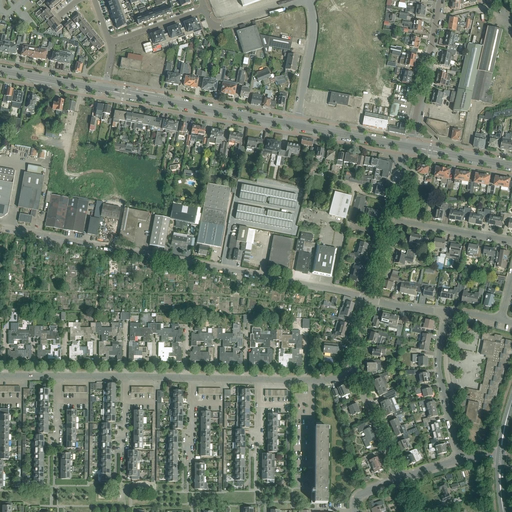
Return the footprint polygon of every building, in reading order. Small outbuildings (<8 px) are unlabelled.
[(57,5),(53,0),(48,0),(47,1),(48,2),(46,4),(51,10),(57,5)] [(119,0),(118,0),(108,4),(110,9),(121,5),(119,0)] [(406,9),(425,12),(426,7),(418,6),(417,8),(406,6),(405,4),(399,3),(398,7),(406,9)] [(460,10),(460,4),(452,4),(451,9),(454,10),(454,13),(459,11),(460,10)] [(121,5),(110,9),(112,14),(123,10),(121,5)] [(166,6),(160,8),(163,16),(172,13),(169,7),(166,8),(166,6)] [(156,12),(153,13),(155,19),(163,16),(160,8),(155,10),(156,12)] [(40,15),(44,12),(41,9),(35,14),(38,17),(40,15)] [(47,9),(44,12),(40,15),(44,19),(45,18),(46,20),(52,15),(47,9)] [(406,9),(405,13),(408,13),(408,12),(416,13),(416,15),(425,17),(425,12),(406,9)] [(123,10),(112,14),(114,19),(125,15),(123,10)] [(149,12),(144,14),(147,22),(155,19),(153,13),(150,14),(149,12)] [(84,20),(81,16),(79,14),(75,17),(73,16),(70,18),(75,24),(77,22),(79,24),(84,20)] [(139,18),(136,19),(138,25),(147,22),(144,14),(138,16),(139,18)] [(50,27),(58,21),(52,15),(46,20),(48,22),(47,23),(50,27)] [(125,15),(114,19),(115,24),(127,20),(125,15)] [(458,19),(450,18),(449,24),(460,26),(461,20),(458,19)] [(190,21),(189,21),(194,33),(202,30),(200,24),(197,25),(194,19),(193,19),(189,20),(190,21)] [(73,25),(69,20),(63,25),(69,33),(73,29),(71,27),(73,25)] [(90,26),(84,20),(79,24),(81,26),(79,28),(82,32),(90,26)] [(127,20),(115,24),(117,29),(126,26),(125,21),(127,20)] [(63,28),(62,26),(58,21),(50,27),(53,31),(55,30),(56,33),(63,28)] [(186,29),(183,30),(185,36),(194,33),(189,21),(184,23),(186,29)] [(263,48),(258,31),(256,25),(255,21),(252,22),(253,26),(246,29),(244,24),(239,26),(240,30),(236,32),(243,54),(263,48)] [(423,28),(404,24),(404,27),(410,28),(410,30),(422,33),(423,28)] [(449,24),(448,30),(460,32),(461,26),(460,26),(449,24)] [(178,25),(173,27),(177,39),(185,36),(183,30),(180,31),(178,25)] [(273,25),(258,31),(263,48),(266,58),(269,48),(270,38),(273,25)] [(88,37),(94,32),(90,26),(82,32),(85,36),(86,35),(88,37)] [(170,35),(167,36),(169,42),(177,39),(173,27),(172,27),(172,26),(168,28),(169,28),(167,29),(170,35)] [(161,31),(156,33),(161,45),(169,42),(167,36),(164,37),(161,31)] [(100,39),(94,32),(88,37),(90,39),(89,40),(92,44),(100,39)] [(153,41),(150,42),(153,50),(156,48),(156,47),(161,45),(156,33),(156,32),(152,34),(151,35),(153,41)] [(446,39),(446,40),(455,41),(458,42),(459,38),(460,38),(461,36),(447,33),(447,36),(446,37),(446,38),(446,39)] [(292,42),(270,38),(269,48),(284,50),(283,53),(284,54),(284,56),(288,57),(287,62),(297,64),(298,56),(289,55),(290,52),(292,42)] [(105,45),(100,39),(92,44),(96,48),(97,48),(99,50),(105,45)] [(454,45),(455,41),(446,40),(445,41),(445,42),(445,43),(445,46),(450,47),(449,51),(456,52),(457,49),(458,49),(458,46),(457,46),(454,45)] [(8,54),(11,42),(5,41),(3,52),(2,53),(8,54)] [(418,49),(419,44),(405,41),(404,45),(407,45),(410,45),(410,48),(415,49),(414,52),(417,52),(418,49)] [(13,43),(11,42),(8,54),(9,54),(9,53),(14,54),(15,54),(16,54),(17,53),(17,52),(16,51),(15,51),(16,46),(13,45),(13,43)] [(50,51),(51,48),(52,43),(49,42),(48,47),(47,47),(47,48),(41,47),(41,48),(39,59),(45,60),(47,51),(50,51)] [(150,43),(143,45),(144,48),(145,53),(153,51),(150,43)] [(471,101),(482,48),(467,44),(462,71),(461,73),(458,90),(457,93),(455,102),(453,110),(467,113),(468,111),(469,111),(471,101)] [(27,57),(29,46),(23,45),(23,47),(21,55),(27,57)] [(39,59),(41,48),(39,48),(38,50),(35,49),(33,58),(37,59),(39,59)] [(58,62),(59,54),(60,52),(57,51),(57,53),(53,52),(52,58),(51,58),(50,59),(50,60),(51,60),(51,61),(58,62)] [(407,56),(402,55),(401,59),(415,62),(416,59),(417,59),(417,58),(416,57),(417,56),(416,56),(417,52),(414,52),(410,51),(409,55),(408,54),(407,56)] [(64,63),(66,53),(63,52),(63,54),(59,54),(58,62),(57,63),(64,64),(64,63)] [(442,59),(450,61),(451,57),(453,57),(453,55),(443,53),(442,56),(442,58),(442,59)] [(143,57),(142,56),(128,54),(127,59),(122,58),(120,68),(125,69),(140,71),(143,57)] [(74,72),(75,73),(77,73),(78,73),(81,73),(84,58),(79,57),(78,63),(76,63),(74,71),(74,72)] [(400,62),(400,65),(405,66),(414,68),(414,67),(415,66),(415,65),(415,62),(401,59),(400,62)] [(453,62),(450,61),(442,59),(442,60),(441,60),(441,62),(440,65),(451,68),(451,65),(453,65),(453,62)] [(295,72),(297,64),(287,62),(284,75),(277,77),(277,81),(288,79),(287,75),(288,71),(295,72)] [(166,70),(168,71),(168,73),(166,82),(168,83),(169,83),(169,84),(171,84),(172,84),(174,74),(170,73),(172,64),(167,63),(166,70)] [(174,74),(172,84),(173,84),(173,85),(175,85),(176,85),(176,84),(178,84),(180,76),(183,76),(183,74),(185,64),(180,63),(179,71),(175,70),(174,74)] [(271,77),(270,75),(267,68),(256,72),(257,74),(258,76),(256,77),(258,82),(269,78),(271,77)] [(401,70),(400,76),(400,77),(412,79),(413,73),(401,70)] [(220,80),(221,75),(216,74),(216,79),(211,78),(211,80),(209,91),(212,92),(212,91),(215,92),(217,79),(220,80)] [(190,87),(192,76),(186,75),(186,76),(184,86),(187,87),(189,87),(190,87)] [(400,77),(400,76),(399,76),(399,80),(402,81),(402,83),(410,84),(412,79),(400,77)] [(209,91),(211,80),(204,79),(202,90),(205,90),(205,91),(209,91)] [(446,84),(447,81),(437,79),(436,81),(437,82),(436,84),(448,87),(449,84),(446,84)] [(224,81),(221,93),(227,94),(229,85),(230,82),(224,81)] [(234,96),(236,83),(230,82),(229,85),(227,94),(234,96)] [(240,97),(248,98),(250,86),(246,85),(245,86),(243,86),(243,87),(242,87),(240,97)] [(330,99),(350,102),(352,89),(332,86),(330,99)] [(362,103),(370,104),(372,88),(364,87),(362,103)] [(8,88),(7,88),(6,96),(4,96),(3,102),(7,103),(7,102),(11,103),(12,97),(12,94),(13,89),(10,89),(10,88),(9,88),(8,88)] [(263,98),(262,107),(263,107),(263,108),(265,109),(265,108),(269,108),(269,107),(276,108),(277,102),(270,101),(272,91),(265,90),(264,94),(268,95),(267,99),(263,98)] [(451,97),(452,92),(448,91),(444,91),(444,93),(435,91),(434,94),(433,95),(433,96),(433,97),(446,100),(447,96),(451,97)] [(12,102),(11,107),(20,109),(21,104),(23,93),(14,92),(12,102)] [(284,107),(285,99),(286,99),(287,94),(279,93),(279,97),(277,105),(278,105),(278,106),(280,107),(281,106),(284,107)] [(36,96),(29,94),(28,103),(25,102),(24,106),(23,111),(31,112),(31,113),(32,114),(33,114),(34,113),(34,112),(33,111),(34,107),(35,104),(36,103),(36,102),(35,102),(36,96)] [(252,94),(250,105),(260,107),(263,96),(254,94),(254,95),(252,94)] [(446,103),(446,100),(433,97),(433,98),(432,98),(432,100),(433,101),(432,104),(435,104),(434,105),(441,107),(441,106),(442,106),(442,104),(444,104),(446,103)] [(62,112),(63,106),(64,101),(63,101),(63,100),(59,99),(59,100),(58,100),(56,100),(54,102),(54,103),(53,103),(49,102),(42,110),(40,112),(41,113),(43,110),(45,112),(49,108),(52,109),(52,110),(56,110),(56,111),(62,112)] [(80,100),(76,132),(79,132),(78,136),(87,138),(92,102),(80,100)] [(68,102),(66,111),(68,111),(74,112),(74,109),(75,103),(72,102),(72,103),(71,103),(71,102),(69,102),(68,102)] [(400,103),(392,102),(389,115),(397,117),(400,103)] [(95,111),(95,115),(97,115),(96,117),(101,118),(101,120),(104,105),(102,105),(102,104),(99,103),(98,104),(97,104),(95,111)] [(111,107),(104,105),(101,120),(104,121),(106,114),(110,115),(111,107)] [(511,108),(493,113),(492,120),(511,116),(511,115),(511,108)] [(119,121),(121,111),(117,111),(117,112),(115,111),(112,127),(114,127),(115,123),(119,124),(119,121)] [(492,120),(493,113),(485,112),(484,120),(492,121),(492,120)] [(131,123),(132,114),(129,113),(128,114),(126,114),(124,124),(124,128),(126,128),(127,125),(128,123),(131,123)] [(365,113),(363,126),(365,126),(365,127),(370,128),(372,119),(373,115),(365,113)] [(142,128),(144,116),(140,115),(140,116),(138,116),(136,127),(136,129),(141,130),(142,128)] [(377,119),(375,129),(381,130),(384,116),(379,115),(379,116),(378,115),(377,119)] [(428,120),(428,124),(440,135),(448,137),(450,125),(428,120)] [(168,134),(171,122),(164,121),(162,129),(165,130),(165,133),(168,134)] [(177,123),(171,122),(168,134),(172,135),(172,134),(175,134),(175,136),(174,136),(173,145),(176,146),(178,136),(179,132),(176,132),(177,123)] [(184,137),(185,133),(186,125),(183,124),(184,124),(181,123),(181,124),(180,124),(179,132),(178,136),(184,137)] [(401,124),(401,125),(399,124),(398,127),(390,126),(387,126),(386,131),(405,135),(407,125),(401,124)] [(197,139),(199,127),(196,127),(196,126),(194,126),(193,126),(192,126),(191,134),(191,136),(188,135),(186,146),(189,147),(190,141),(196,142),(196,140),(197,139)] [(47,127),(45,137),(58,139),(59,130),(47,127)] [(202,128),(199,127),(197,139),(196,140),(202,141),(203,138),(205,129),(204,128),(202,127),(202,128)] [(215,144),(218,131),(215,130),(213,129),(212,130),(211,130),(210,137),(210,139),(206,139),(205,146),(208,147),(209,143),(215,144)] [(453,130),(452,140),(459,141),(461,131),(453,130)] [(221,131),(218,131),(215,144),(221,145),(222,142),(224,132),(223,132),(223,131),(221,131)] [(491,135),(488,147),(489,147),(489,148),(490,148),(491,148),(492,147),(497,148),(497,147),(499,148),(500,143),(498,142),(498,140),(500,141),(502,132),(499,131),(499,134),(496,134),(496,136),(491,135)] [(235,142),(236,133),(233,133),(233,134),(230,133),(228,142),(235,143),(235,142)] [(240,134),(236,133),(235,142),(235,143),(241,144),(243,135),(240,135),(240,134)] [(510,134),(509,134),(506,134),(505,138),(503,138),(501,149),(502,150),(503,150),(504,150),(506,150),(510,134)] [(248,139),(247,144),(246,149),(256,151),(257,145),(262,146),(263,140),(248,137),(248,139)] [(311,147),(313,141),(313,140),(302,138),(300,145),(311,147)] [(272,153),(274,142),(271,141),(271,142),(268,141),(266,148),(266,147),(265,150),(262,149),(261,155),(264,155),(265,153),(267,153),(272,154),(272,153)] [(280,165),(282,152),(279,151),(280,150),(279,150),(280,143),(277,143),(276,142),(274,142),(272,153),(272,154),(278,155),(278,157),(277,157),(275,166),(280,166),(280,165)] [(286,152),(282,152),(280,165),(283,166),(284,159),(285,159),(285,158),(288,158),(290,159),(291,153),(292,153),(292,155),(294,155),(294,159),(301,161),(303,153),(299,152),(300,147),(300,146),(287,144),(286,152)] [(31,148),(30,156),(45,159),(46,151),(31,148)] [(324,151),(324,150),(323,150),(323,149),(321,149),(320,150),(317,149),(316,157),(322,158),(325,159),(326,151),(325,151),(324,150),(324,151)] [(326,159),(325,159),(324,162),(329,162),(330,160),(333,161),(335,152),(331,152),(329,151),(328,151),(327,151),(326,159)] [(341,153),(338,153),(337,160),(336,165),(336,166),(334,178),(336,179),(338,168),(339,165),(339,161),(343,162),(344,154),(343,154),(343,153),(341,153)] [(350,166),(352,156),(348,155),(348,154),(346,154),(346,155),(345,154),(343,162),(346,163),(346,165),(350,166)] [(356,165),(358,157),(357,157),(357,156),(354,156),(352,156),(350,166),(353,166),(353,164),(356,165)] [(360,157),(358,157),(356,165),(355,172),(358,172),(359,166),(362,167),(362,166),(364,158),(363,158),(363,157),(360,156),(360,157)] [(369,169),(369,172),(372,172),(373,168),(376,168),(378,161),(377,161),(377,160),(375,159),(374,160),(371,159),(370,163),(371,163),(370,167),(369,169)] [(389,163),(378,161),(376,168),(375,170),(374,176),(373,180),(377,181),(386,183),(390,164),(389,163)] [(311,162),(310,167),(308,176),(312,177),(313,170),(315,171),(316,169),(318,169),(319,163),(311,162)] [(420,174),(424,174),(425,177),(427,176),(427,175),(428,175),(429,174),(430,172),(431,169),(428,168),(429,167),(422,166),(421,164),(418,164),(417,165),(418,167),(418,170),(418,172),(420,173),(420,174)] [(18,207),(32,210),(36,211),(38,211),(44,176),(42,176),(43,167),(28,165),(27,173),(24,172),(18,207)] [(336,166),(332,165),(331,171),(328,170),(326,177),(334,178),(336,166)] [(8,213),(16,171),(0,167),(0,218),(1,219),(8,214),(8,213)] [(441,180),(444,168),(441,168),(439,168),(437,168),(435,178),(437,178),(437,180),(441,180)] [(446,169),(444,168),(441,180),(440,184),(446,185),(447,180),(449,180),(450,171),(448,170),(446,169)] [(462,181),(463,173),(462,172),(460,171),(459,172),(456,172),(455,180),(455,183),(461,184),(462,181)] [(464,173),(463,173),(462,181),(469,183),(470,174),(467,174),(466,172),(465,172),(464,173)] [(482,184),(483,176),(476,174),(475,183),(482,184)] [(366,185),(367,179),(350,176),(350,175),(349,182),(348,182),(366,185)] [(490,177),(483,176),(482,184),(481,185),(482,187),(484,188),(485,187),(486,186),(486,185),(488,186),(490,177)] [(496,177),(495,186),(501,187),(503,179),(502,177),(500,177),(499,178),(496,177)] [(503,179),(501,187),(508,188),(510,180),(507,179),(506,178),(504,178),(503,179)] [(385,185),(378,183),(375,194),(381,196),(382,190),(383,190),(385,185)] [(220,248),(224,227),(227,212),(226,212),(231,188),(208,184),(196,243),(195,251),(198,252),(198,254),(206,256),(207,248),(200,247),(200,244),(220,248)] [(242,185),(239,199),(266,204),(266,202),(269,202),(269,204),(295,209),(298,195),(242,185)] [(345,219),(351,196),(334,192),(328,214),(345,219)] [(356,198),(349,222),(359,225),(361,217),(375,221),(377,211),(363,208),(366,199),(367,199),(368,197),(366,196),(357,194),(356,198)] [(63,230),(69,198),(51,195),(47,195),(45,202),(49,203),(45,226),(63,230)] [(88,202),(69,198),(63,230),(83,233),(88,202)] [(437,210),(435,219),(442,220),(444,211),(447,212),(448,204),(442,203),(440,211),(437,210)] [(103,205),(100,216),(118,220),(120,208),(103,205)] [(173,205),(170,219),(194,224),(197,210),(173,205)] [(238,205),(235,219),(291,229),(294,216),(267,211),(267,212),(264,212),(264,210),(238,205)] [(456,221),(457,212),(453,212),(454,208),(451,208),(452,206),(449,205),(448,212),(450,212),(449,220),(456,221)] [(124,208),(118,240),(133,242),(138,220),(148,222),(149,213),(125,208),(124,208)] [(463,215),(466,215),(468,208),(464,208),(464,210),(461,210),(461,213),(457,212),(456,221),(462,222),(463,215)] [(475,224),(477,216),(473,215),(474,212),(471,211),(472,209),(469,208),(467,215),(470,216),(469,223),(475,224)] [(477,216),(475,224),(482,226),(483,218),(484,216),(486,217),(488,210),(485,209),(484,212),(478,211),(477,216)] [(31,224),(32,216),(35,217),(36,211),(32,210),(31,216),(20,214),(18,222),(31,224)] [(495,226),(497,217),(493,217),(494,213),(491,213),(492,211),(489,210),(487,217),(490,217),(489,225),(495,226)] [(502,227),(503,221),(503,220),(506,220),(507,213),(504,213),(504,215),(501,215),(501,218),(497,217),(495,226),(502,227)] [(155,216),(149,245),(164,248),(170,219),(155,216)] [(100,219),(90,217),(87,234),(97,236),(100,219)] [(230,249),(228,260),(234,261),(236,251),(235,251),(237,241),(246,243),(249,228),(239,226),(237,237),(231,236),(228,248),(230,249)] [(297,240),(295,252),(299,252),(295,271),(303,272),(304,269),(301,268),(302,265),(305,265),(305,263),(304,263),(304,261),(305,261),(306,259),(301,258),(302,252),(303,245),(307,246),(308,242),(311,243),(310,246),(314,247),(315,243),(312,243),(313,235),(301,233),(300,241),(297,240)] [(411,235),(410,242),(420,244),(420,242),(424,243),(424,244),(428,245),(429,239),(425,238),(424,240),(421,239),(421,236),(411,235)] [(173,236),(171,245),(185,248),(185,245),(191,246),(192,238),(187,237),(186,239),(173,236)] [(293,239),(273,236),(268,267),(287,271),(293,239)] [(447,252),(448,242),(448,243),(445,242),(445,241),(435,239),(434,247),(442,249),(441,252),(446,253),(446,252),(447,252)] [(460,256),(462,246),(451,245),(452,242),(448,241),(448,242),(447,252),(446,252),(446,253),(446,256),(449,257),(449,254),(460,256)] [(362,255),(365,256),(366,252),(365,251),(366,248),(366,249),(367,244),(360,242),(357,253),(354,253),(354,254),(348,253),(347,258),(355,260),(356,257),(361,259),(362,255)] [(331,277),(336,249),(317,245),(311,274),(331,277)] [(469,245),(468,252),(467,256),(474,257),(480,258),(482,248),(479,248),(479,247),(469,245)] [(496,261),(497,252),(494,251),(495,250),(485,248),(483,258),(484,255),(486,256),(487,256),(492,257),(490,264),(495,265),(496,261)] [(408,250),(406,255),(397,253),(395,263),(404,265),(405,261),(413,263),(416,251),(419,252),(420,250),(408,250)] [(500,252),(497,252),(496,261),(495,265),(498,266),(497,266),(505,267),(508,252),(505,251),(505,252),(503,251),(500,251),(500,252)] [(307,274),(311,254),(302,252),(301,258),(306,259),(305,261),(304,261),(304,263),(305,263),(305,265),(302,265),(301,268),(304,269),(303,272),(303,274),(307,274)] [(360,282),(362,275),(364,276),(364,274),(363,272),(365,266),(355,263),(351,275),(353,276),(352,280),(360,282)] [(420,291),(422,284),(421,284),(424,269),(422,268),(420,280),(419,280),(418,284),(415,283),(414,287),(409,286),(408,294),(415,296),(416,290),(420,291)] [(398,282),(398,281),(398,280),(399,277),(400,272),(393,270),(390,282),(386,281),(383,289),(391,291),(390,290),(391,287),(392,287),(394,281),(398,282)] [(460,293),(459,298),(460,293),(461,285),(463,274),(460,274),(457,274),(457,275),(459,275),(457,288),(454,287),(454,291),(449,290),(447,299),(454,300),(455,297),(456,298),(457,292),(460,293)] [(409,286),(410,282),(401,281),(401,278),(399,277),(398,280),(398,281),(397,286),(401,287),(400,293),(408,294),(409,286)] [(439,282),(438,289),(441,289),(440,295),(441,295),(441,298),(447,299),(449,290),(449,288),(448,287),(445,287),(445,286),(443,286),(442,285),(443,282),(443,279),(440,278),(439,282)] [(422,283),(422,284),(420,291),(420,293),(424,294),(424,295),(433,297),(434,290),(428,288),(429,285),(422,283)] [(465,286),(461,285),(460,293),(464,293),(462,302),(470,303),(471,295),(467,294),(468,292),(464,291),(465,286)] [(475,296),(471,295),(470,303),(473,304),(474,305),(474,304),(477,305),(479,296),(482,297),(484,289),(480,288),(479,294),(475,293),(475,296)] [(487,295),(484,305),(492,308),(494,301),(493,300),(494,296),(493,296),(494,293),(494,294),(496,290),(489,288),(488,292),(491,292),(490,295),(487,295)] [(343,301),(342,308),(352,311),(354,304),(351,303),(353,299),(344,296),(343,301)] [(350,318),(352,311),(345,309),(342,308),(341,308),(338,318),(343,319),(344,320),(345,316),(350,318)] [(389,325),(391,315),(383,313),(382,321),(378,320),(379,317),(375,316),(373,322),(375,323),(374,327),(378,328),(379,323),(389,325)] [(397,325),(399,319),(400,319),(400,317),(400,316),(396,315),(396,316),(395,316),(391,315),(389,325),(388,327),(398,330),(397,335),(401,336),(403,326),(397,325)] [(342,323),(343,319),(338,318),(331,316),(331,319),(337,321),(336,325),(335,328),(346,331),(347,328),(347,327),(348,325),(342,323)] [(96,334),(96,319),(95,319),(95,323),(90,323),(91,323),(91,328),(80,328),(80,332),(83,332),(83,337),(83,341),(90,341),(90,333),(96,334)] [(112,332),(112,328),(101,328),(101,323),(97,323),(97,319),(96,319),(96,334),(102,334),(102,341),(108,341),(108,337),(108,332),(112,332)] [(421,324),(416,323),(415,330),(425,332),(425,329),(433,330),(434,322),(432,321),(426,320),(425,324),(421,323),(421,324)] [(119,328),(119,323),(113,323),(113,321),(112,321),(112,323),(111,323),(111,324),(112,324),(112,328),(112,332),(108,332),(108,337),(116,337),(116,341),(122,341),(122,328),(119,328)] [(80,332),(80,328),(80,324),(81,324),(81,323),(73,323),(73,328),(70,328),(70,341),(76,341),(75,341),(75,337),(83,337),(83,332),(80,332)] [(140,333),(140,328),(140,325),(141,325),(141,324),(133,323),(133,328),(130,328),(130,342),(135,342),(135,341),(135,337),(143,337),(143,333),(140,333)] [(11,331),(8,331),(8,345),(14,345),(14,344),(14,340),(22,340),(22,335),(18,335),(18,331),(18,327),(19,327),(19,326),(18,326),(18,324),(11,324),(11,331)] [(156,334),(156,324),(150,324),(151,324),(150,329),(140,328),(140,333),(143,333),(143,337),(143,342),(150,342),(150,334),(156,334)] [(172,329),(161,329),(161,324),(161,325),(161,324),(156,324),(156,334),(162,335),(161,342),(168,343),(168,338),(168,333),(172,333),(172,329)] [(178,328),(179,325),(171,324),(171,325),(172,325),(172,329),(172,333),(168,333),(168,338),(176,338),(176,343),(181,343),(182,330),(179,329),(179,331),(175,331),(175,327),(178,328)] [(233,324),(233,329),(232,329),(232,330),(233,330),(233,334),(233,338),(229,338),(229,343),(237,343),(237,347),(237,348),(242,348),(243,334),(240,334),(240,325),(236,325),(236,324),(233,324)] [(34,338),(34,326),(29,326),(29,327),(29,331),(18,331),(18,335),(22,335),(22,340),(22,345),(28,345),(28,338),(34,338)] [(50,335),(50,331),(39,331),(39,327),(40,327),(40,326),(34,326),(34,338),(40,338),(40,345),(47,345),(47,340),(47,335),(50,335)] [(57,329),(57,326),(49,326),(49,327),(50,327),(50,331),(50,335),(47,335),(47,340),(55,340),(55,345),(54,345),(60,345),(60,331),(57,331),(57,333),(53,333),(53,329),(57,329)] [(201,338),(201,333),(201,329),(202,330),(202,329),(195,328),(194,331),(198,332),(198,335),(194,335),(194,333),(191,333),(191,347),(197,347),(196,347),(196,342),(204,342),(204,338),(201,338)] [(260,339),(260,335),(260,331),(261,331),(261,330),(260,330),(260,329),(252,328),(252,332),(252,334),(250,334),(250,348),(255,348),(255,343),(263,344),(263,339),(260,339)] [(344,338),(346,331),(335,328),(334,332),(333,335),(336,336),(344,338)] [(217,339),(217,329),(212,329),(212,333),(201,333),(201,338),(204,338),(204,342),(204,347),(211,347),(211,339),(217,339)] [(233,334),(222,334),(222,329),(223,329),(217,329),(217,339),(222,339),(222,347),(229,347),(229,343),(229,338),(233,338),(233,334)] [(276,341),(276,330),(270,330),(271,330),(271,335),(260,335),(260,339),(263,339),(263,344),(263,348),(270,348),(270,341),(276,341)] [(292,340),(292,335),(281,335),(281,331),(281,330),(276,330),(276,341),(282,341),(281,349),(288,349),(288,344),(288,339),(292,340)] [(425,332),(415,330),(414,333),(420,334),(418,342),(422,342),(430,344),(431,336),(424,335),(425,332)] [(302,349),(302,336),(299,336),(299,334),(299,331),(291,331),(291,332),(292,332),(292,335),(292,340),(288,339),(288,344),(296,344),(296,349),(302,349)] [(377,346),(379,347),(382,337),(389,339),(390,335),(379,332),(382,333),(381,335),(372,333),(369,341),(377,343),(377,346)] [(496,397),(499,383),(501,383),(504,369),(507,370),(509,356),(511,356),(511,351),(511,341),(501,339),(502,336),(495,335),(494,337),(490,336),(490,334),(482,332),(481,340),(483,341),(481,355),(487,356),(482,385),(480,384),(479,391),(468,389),(468,394),(470,395),(470,396),(465,396),(465,394),(465,393),(463,393),(461,405),(466,406),(468,406),(465,422),(476,424),(479,424),(481,416),(490,418),(494,396),(496,397)] [(112,342),(112,347),(112,351),(109,351),(109,356),(117,356),(117,360),(117,361),(122,361),(122,347),(119,347),(119,349),(115,349),(115,345),(119,345),(119,342),(113,342),(113,341),(111,341),(111,342),(112,342)] [(72,347),(69,347),(69,361),(75,361),(75,360),(74,360),(74,356),(83,356),(83,351),(79,351),(79,347),(79,342),(78,342),(72,342),(72,347)] [(87,347),(79,347),(79,351),(83,351),(83,356),(83,361),(89,361),(89,358),(85,358),(85,354),(89,354),(89,356),(93,356),(93,342),(87,342),(87,347)] [(112,351),(112,347),(104,347),(104,343),(104,342),(99,342),(99,356),(102,356),(102,354),(106,354),(106,358),(102,358),(102,361),(109,361),(109,356),(109,351),(112,351)] [(139,352),(139,347),(139,343),(140,343),(140,342),(138,342),(138,343),(132,343),(132,345),(136,345),(136,349),(132,349),(132,347),(129,347),(128,361),(134,361),(134,356),(142,356),(142,352),(139,352)] [(428,352),(430,344),(422,342),(420,350),(428,352)] [(147,347),(139,347),(139,352),(142,352),(142,356),(142,361),(148,361),(149,358),(145,358),(145,355),(149,355),(149,356),(152,356),(152,343),(147,343),(147,347)] [(158,357),(161,357),(161,361),(168,362),(168,357),(168,352),(171,352),(172,348),(164,348),(164,343),(158,343),(158,357)] [(172,343),(172,348),(171,352),(168,352),(168,357),(176,357),(176,362),(181,362),(182,348),(178,348),(178,347),(179,344),(173,344),(173,343),(171,343),(172,343)] [(324,343),(323,353),(338,354),(338,353),(340,353),(338,352),(338,350),(340,350),(340,351),(341,345),(324,343)] [(18,354),(18,350),(18,346),(19,346),(19,345),(17,345),(17,346),(11,345),(11,348),(15,348),(15,352),(11,352),(11,350),(8,350),(8,364),(13,364),(13,359),(21,359),(21,354),(18,354)] [(26,350),(18,350),(18,354),(21,354),(21,359),(21,364),(28,364),(28,361),(24,361),(24,357),(28,358),(28,359),(31,359),(31,346),(25,345),(25,346),(26,346),(26,350)] [(51,355),(51,350),(42,350),(43,346),(37,345),(37,359),(40,359),(40,358),(44,358),(44,361),(40,361),(40,364),(47,364),(47,359),(47,355),(51,355)] [(51,345),(51,350),(51,355),(47,355),(47,359),(55,359),(55,364),(61,364),(61,350),(58,350),(58,352),(54,352),(54,348),(57,348),(58,345),(51,345),(50,345),(51,345)] [(200,356),(200,352),(200,348),(201,348),(201,347),(199,347),(199,348),(193,347),(193,350),(194,350),(194,351),(193,352),(190,352),(190,366),(195,366),(195,365),(195,361),(203,361),(203,357),(200,356)] [(233,348),(233,353),(233,357),(229,357),(229,362),(237,362),(237,366),(237,367),(243,367),(243,353),(240,353),(240,355),(236,355),(236,351),(240,351),(240,349),(234,348),(232,347),(232,348),(233,348)] [(386,348),(379,347),(378,351),(373,350),(372,357),(381,358),(381,354),(385,354),(386,348)] [(208,352),(200,352),(200,356),(203,357),(203,361),(203,366),(210,366),(210,363),(206,363),(206,360),(210,360),(210,361),(213,361),(213,348),(208,348),(208,352)] [(220,348),(219,361),(222,361),(222,366),(229,366),(229,362),(229,357),(233,357),(233,353),(225,353),(225,348),(220,348)] [(252,349),(252,352),(251,354),(249,354),(249,367),(254,367),(254,363),(263,363),(263,358),(259,358),(259,354),(259,349),(260,349),(260,348),(258,348),(258,349),(252,349)] [(267,354),(259,354),(259,358),(263,358),(263,363),(263,367),(270,368),(270,365),(269,365),(270,363),(272,363),(273,349),(267,349),(267,354)] [(289,368),(289,363),(289,359),(292,359),(292,354),(284,354),(284,350),(279,349),(279,363),(282,363),(282,365),(282,368),(289,368)] [(302,368),(302,355),(299,355),(299,350),(293,350),(293,349),(292,349),(292,354),(292,359),(289,359),(289,363),(296,363),(296,368),(302,368)] [(419,363),(419,367),(428,367),(428,358),(421,358),(421,355),(413,355),(413,363),(419,363)] [(368,364),(368,372),(373,371),(373,374),(377,374),(377,371),(381,371),(381,361),(373,361),(373,364),(368,364)] [(389,375),(387,372),(380,375),(381,378),(374,382),(377,389),(388,384),(384,377),(389,375)] [(430,382),(429,373),(417,375),(419,384),(430,382)] [(389,387),(388,384),(377,389),(380,396),(388,393),(386,390),(388,389),(389,387)] [(339,389),(337,390),(338,392),(340,391),(343,397),(350,394),(346,385),(339,388),(339,389)] [(424,387),(415,389),(416,395),(423,393),(424,398),(433,396),(432,388),(424,390),(424,387)] [(249,390),(240,390),(240,388),(237,388),(237,390),(237,397),(240,397),(249,397),(249,390)] [(396,393),(396,392),(398,391),(400,390),(399,388),(397,388),(397,389),(395,390),(389,392),(390,395),(387,396),(387,397),(387,396),(390,395),(396,393)] [(389,400),(381,403),(384,410),(392,406),(389,400)] [(435,402),(432,403),(429,404),(428,400),(419,402),(420,406),(424,405),(425,408),(427,408),(427,411),(436,409),(435,402)] [(353,416),(357,414),(360,413),(357,404),(350,407),(348,404),(342,407),(343,410),(349,408),(353,416)] [(394,405),(392,406),(384,410),(387,416),(394,413),(395,417),(403,413),(404,413),(403,409),(397,412),(394,405)] [(9,415),(7,415),(7,412),(8,412),(8,410),(9,410),(9,409),(0,408),(0,409),(1,410),(1,412),(1,415),(0,414),(0,421),(9,422),(9,415)] [(438,416),(436,409),(427,411),(428,415),(427,415),(428,418),(423,419),(424,424),(426,423),(433,421),(432,418),(438,416)] [(404,416),(403,413),(395,417),(396,420),(391,422),(394,429),(401,426),(400,423),(403,421),(401,418),(403,417),(404,416)] [(440,423),(436,424),(435,424),(434,421),(433,421),(426,423),(427,427),(428,426),(429,431),(430,431),(431,433),(440,431),(440,428),(441,428),(440,423)] [(365,423),(357,426),(360,433),(364,431),(366,437),(362,439),(367,448),(371,446),(369,443),(376,440),(371,427),(367,429),(365,423)] [(406,428),(405,425),(404,425),(401,426),(394,429),(397,437),(403,434),(404,437),(408,435),(410,434),(409,431),(408,432),(406,428)] [(312,495),(311,495),(311,503),(316,503),(327,504),(328,427),(316,427),(315,427),(315,428),(316,428),(316,469),(316,487),(315,487),(313,487),(313,491),(312,491),(312,495)] [(442,439),(440,431),(431,433),(432,436),(433,436),(434,439),(431,440),(431,444),(438,443),(437,440),(442,439)] [(410,438),(408,435),(404,437),(402,438),(403,441),(398,443),(400,447),(399,448),(401,451),(402,451),(404,450),(404,451),(405,450),(409,448),(406,440),(410,438)] [(431,444),(429,445),(429,450),(431,451),(437,451),(438,455),(447,453),(445,445),(441,445),(440,446),(439,443),(438,443),(431,444)] [(409,465),(420,460),(418,455),(419,454),(418,452),(419,451),(418,448),(410,452),(411,455),(406,458),(409,465)] [(371,468),(380,464),(378,458),(379,457),(367,462),(368,465),(371,465),(372,467),(371,467),(371,468)] [(206,464),(206,461),(199,461),(199,464),(195,464),(195,470),(204,471),(204,464),(206,464)] [(383,469),(380,464),(371,468),(372,467),(373,470),(371,472),(372,474),(384,469),(383,469)] [(110,481),(110,468),(101,468),(101,481),(110,481)] [(140,470),(137,470),(128,470),(128,477),(131,477),(131,480),(137,480),(138,479),(139,479),(139,478),(140,477),(140,470)] [(244,481),(244,475),(235,474),(235,479),(237,479),(237,481),(236,481),(236,487),(242,487),(242,485),(244,485),(244,481)] [(445,483),(437,486),(439,491),(442,489),(445,496),(442,497),(443,499),(441,500),(443,502),(444,502),(444,503),(451,499),(446,488),(447,487),(445,483)] [(382,501),(372,505),(373,509),(372,509),(372,511),(380,511),(380,509),(379,510),(378,507),(384,505),(382,501)]
